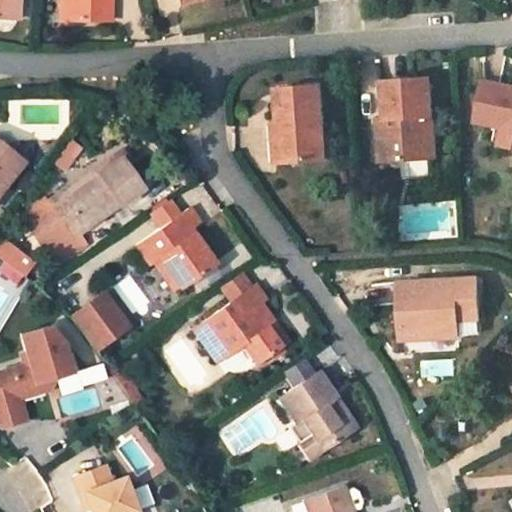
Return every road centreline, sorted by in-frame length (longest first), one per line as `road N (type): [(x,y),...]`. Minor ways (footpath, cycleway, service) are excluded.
road 1 (residential): [(212,61),(215,138),(230,179),(353,351),(408,450),(429,511)]
road 2 (residential): [(212,61),(311,48),(511,42)]
road 3 (residential): [(0,58),(161,68),(212,61)]
